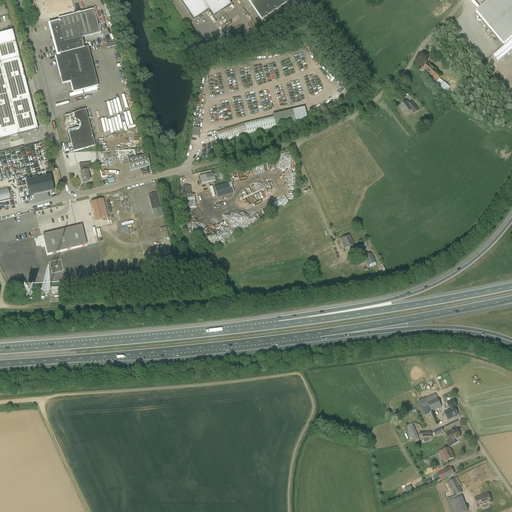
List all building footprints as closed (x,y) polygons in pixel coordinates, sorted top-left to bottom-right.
[(179,0),(193,21),(209,10),(213,17),(231,5),(227,0),(179,0)] [(284,0),(247,0),(262,20),(287,3),(284,0)] [(422,0),(436,18),(452,5),(452,2),(450,0),(422,0)] [(511,0),(489,0),(476,11),(485,23),(505,46),(511,39),(511,0)] [(99,86),(89,47),(86,37),(100,33),(93,10),(75,14),(71,15),(58,19),(59,21),(57,21),(57,22),(50,24),(52,29),(53,35),(54,40),(56,45),(57,48),(57,50),(59,55),(55,56),(63,84),(71,82),(74,93),(99,86)] [(0,139),(20,134),(28,132),(38,130),(13,35),(12,30),(11,31),(0,33),(0,139)] [(511,39),(505,46),(493,55),(498,62),(509,53),(511,56),(511,60),(511,62),(511,63),(511,39)] [(435,79),(433,80),(436,83),(441,76),(434,70),(435,69),(429,63),(423,69),(435,79)] [(448,86),(444,82),(440,87),(444,90),(448,86)] [(399,107),(405,115),(412,110),(415,113),(418,110),(413,104),(410,106),(407,101),(399,107)] [(64,115),(73,152),(78,151),(95,146),(93,140),(86,110),(64,115)] [(220,144),(248,134),(276,128),(295,123),(292,110),(273,115),(273,116),(244,123),(216,132),(220,144)] [(430,119),(424,124),(425,125),(428,128),(433,123),(430,119)] [(102,179),(108,178),(114,176),(108,152),(96,152),(102,179)] [(127,159),(130,171),(150,166),(147,154),(136,157),(127,159)] [(79,164),(81,172),(80,172),(82,182),(84,182),(90,180),(88,170),(91,169),(90,163),(79,164)] [(26,181),(29,196),(34,195),(40,193),(54,190),(51,175),(26,181)] [(199,176),(201,184),(216,181),(215,177),(206,179),(205,175),(199,176)] [(231,183),(214,187),(217,198),(234,194),(231,183)] [(191,196),(191,194),(190,186),(183,187),(184,196),(189,196),(191,196)] [(0,200),(14,198),(13,193),(9,194),(8,188),(0,189),(0,200)] [(191,194),(191,196),(189,196),(184,196),(179,197),(180,205),(195,203),(194,194),(191,194)] [(157,198),(149,200),(152,210),(154,218),(163,215),(161,208),(159,208),(157,198)] [(104,199),(89,203),(94,222),(109,218),(104,199)] [(31,208),(0,221),(0,266),(2,272),(5,258),(4,258),(5,255),(6,258),(7,250),(9,255),(10,251),(13,250),(16,256),(17,256),(18,256),(19,254),(28,251),(28,249),(30,240),(33,248),(36,233),(34,233),(34,230),(30,229),(36,226),(30,224),(30,222),(28,222),(31,208)] [(86,245),(81,226),(42,235),(39,236),(41,248),(45,247),(47,255),(86,245)] [(344,249),(353,245),(349,236),(340,239),(344,249)] [(375,263),(371,253),(365,256),(368,265),(375,263)] [(147,261),(150,272),(174,266),(171,254),(147,261)] [(435,394),(425,399),(426,400),(427,403),(431,412),(441,408),(437,398),(435,394)] [(449,410),(444,413),(447,420),(458,415),(454,408),(457,407),(454,399),(447,403),(449,408),(450,408),(451,409),(449,410)] [(410,440),(418,436),(413,425),(407,428),(409,432),(407,433),(410,440)] [(453,431),(446,434),(449,441),(446,443),(449,448),(452,447),(451,446),(456,444),(454,439),(460,437),(457,429),(453,431)] [(454,458),(449,448),(441,451),(446,461),(454,458)] [(453,474),(450,468),(438,474),(441,480),(453,474)] [(460,483),(456,477),(446,483),(451,491),(453,490),(456,496),(462,492),(459,486),(461,485),(460,483)] [(491,503),(488,494),(474,499),(478,508),(482,506),(483,508),(484,509),(487,507),(488,506),(487,504),(491,503)] [(448,502),(452,511),(466,511),(468,511),(462,497),(448,502)]
